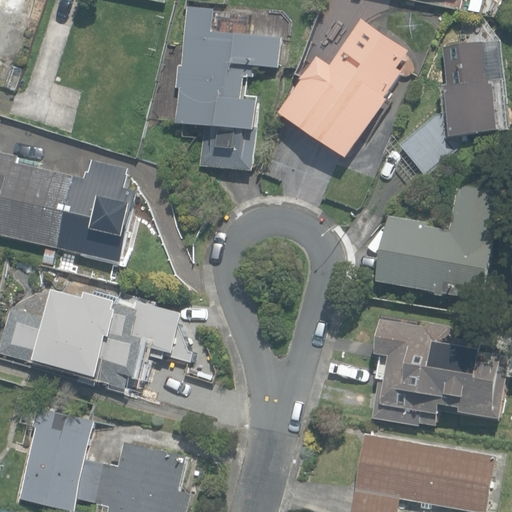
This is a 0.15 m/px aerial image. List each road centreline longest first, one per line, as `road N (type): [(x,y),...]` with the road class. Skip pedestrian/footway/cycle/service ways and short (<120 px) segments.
road 1 (residential): [(270,392),(226,258),(240,231),(272,217),(305,224),(325,247),(327,270),(300,364)]
road 2 (residential): [(254,511),(273,440),(270,392)]
